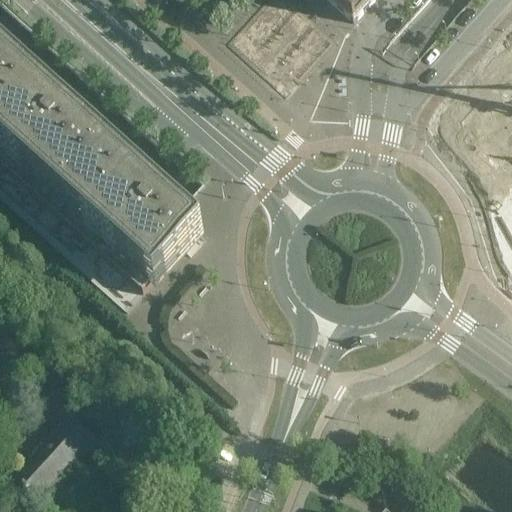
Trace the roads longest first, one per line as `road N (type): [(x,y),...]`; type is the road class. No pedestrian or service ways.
road 1 (tertiary): [(329,194),(285,169),(182,81),(136,65)]
road 2 (tertiary): [(136,65),(163,103),(262,193),(289,235)]
road 3 (unclassified): [(398,110),(501,0)]
road 4 (tertiary): [(393,315),(511,388)]
road 5 (tertiary): [(312,312),(282,444)]
road 6 (tertiary): [(282,444),(348,327)]
road 7 (tertiary): [(511,356),(418,278)]
